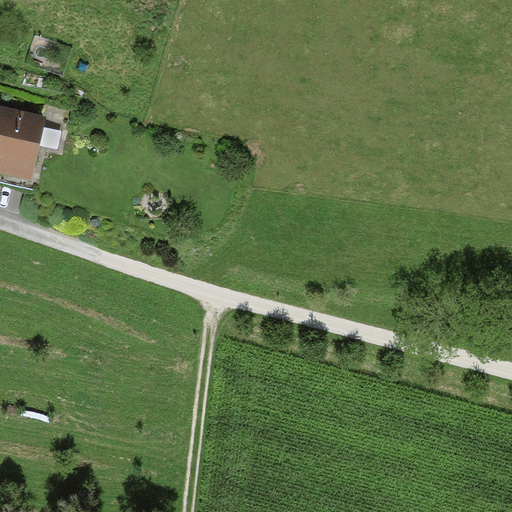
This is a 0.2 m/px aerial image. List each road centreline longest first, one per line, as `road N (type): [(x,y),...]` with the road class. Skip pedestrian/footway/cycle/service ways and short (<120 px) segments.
road 1 (track): [(0,216),(211,292),(511,373)]
road 2 (track): [(211,292),(186,511)]
